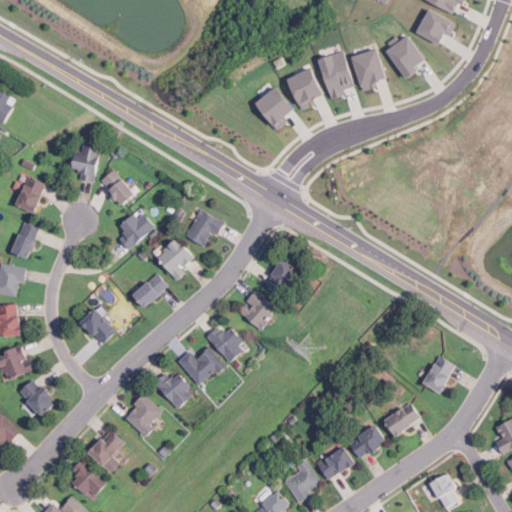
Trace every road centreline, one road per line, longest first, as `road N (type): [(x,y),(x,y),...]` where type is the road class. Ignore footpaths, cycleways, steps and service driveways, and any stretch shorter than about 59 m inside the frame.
road 1 (secondary): [(69,78),(511,340)]
road 2 (residential): [(275,197),(240,264),(209,302),(102,397),(10,496)]
road 3 (residential): [(503,0),(479,56),(452,91),(335,137),(306,156),(275,197)]
road 4 (residential): [(511,340),(458,430),(341,511)]
road 5 (residential): [(102,397),(63,354),(53,317),(56,286),(85,218)]
